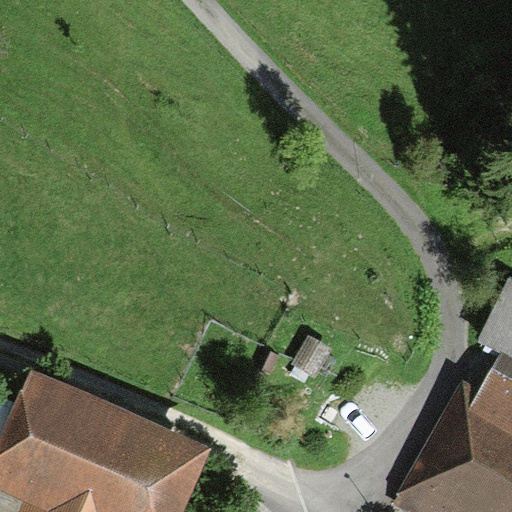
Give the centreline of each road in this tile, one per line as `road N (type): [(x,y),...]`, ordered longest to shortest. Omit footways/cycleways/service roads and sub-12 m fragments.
road 1 (residential): [(332,511),(424,412),(440,381),(449,348),(448,287),(421,232),(197,0)]
road 2 (track): [(313,511),(182,427),(0,351)]
